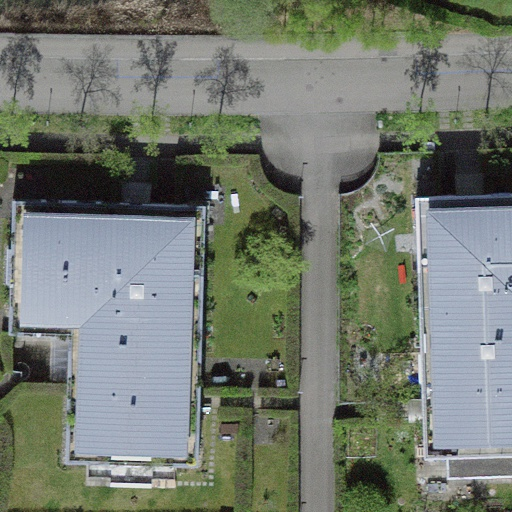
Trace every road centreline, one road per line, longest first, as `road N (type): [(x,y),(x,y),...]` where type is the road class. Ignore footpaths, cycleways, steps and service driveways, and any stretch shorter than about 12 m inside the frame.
road 1 (residential): [(320,84),(317,511)]
road 2 (residential): [(320,84),(0,83)]
road 3 (residential): [(511,78),(320,84)]
